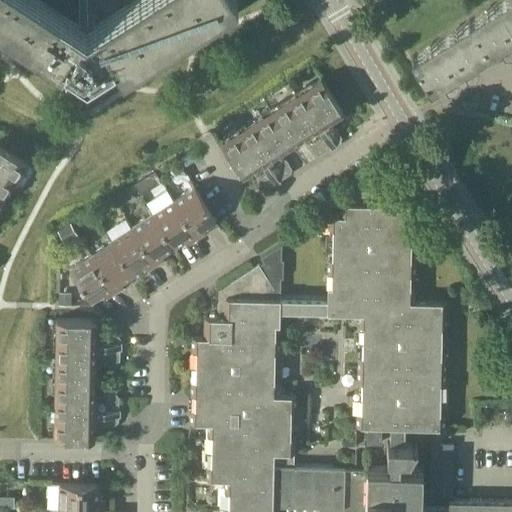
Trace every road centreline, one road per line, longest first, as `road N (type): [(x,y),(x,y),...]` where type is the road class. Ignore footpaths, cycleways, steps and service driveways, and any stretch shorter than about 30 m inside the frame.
road 1 (residential): [(139,454),(151,429),(157,305),(246,245),(250,216)]
road 2 (residential): [(511,308),(400,128)]
road 3 (residential): [(250,216),(400,128)]
road 4 (residential): [(400,128),(329,0)]
road 5 (residential): [(139,454),(0,454)]
